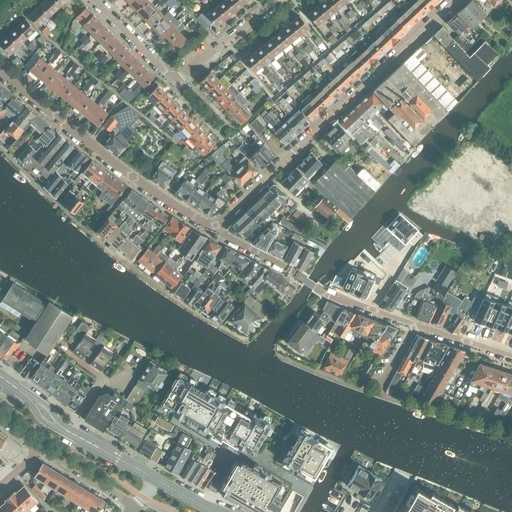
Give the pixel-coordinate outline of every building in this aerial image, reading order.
[(55,0),(44,0),(40,5),(49,15),(60,5),(55,0)] [(132,0),(130,3),(138,11),(149,0),(148,0),(132,0)] [(138,11),(145,19),(156,8),(160,5),(157,3),(158,4),(155,6),(149,0),(138,11)] [(226,0),(223,0),(217,6),(227,18),(236,11),(226,0)] [(241,0),(226,0),(236,11),(245,4),(241,0)] [(324,0),(317,6),(327,18),(336,10),(327,0),(324,0)] [(342,0),(327,0),(336,10),(345,3),(342,0)] [(367,0),(374,8),(378,5),(373,0),(367,0)] [(410,0),(408,2),(422,17),(429,11),(419,0),(417,0),(415,2),(412,0),(410,0)] [(419,0),(429,11),(436,4),(432,0),(419,0)] [(461,9),(457,12),(470,27),(473,29),(486,16),(488,14),(474,0),(470,0),(467,3),(461,9)] [(356,6),(361,11),(365,8),(360,2),(356,6)] [(404,13),(414,24),(422,17),(408,2),(405,6),(404,5),(400,9),(404,13)] [(227,18),(217,6),(216,7),(213,3),(211,3),(205,8),(205,10),(208,13),(207,14),(216,25),(217,26),(227,18)] [(49,15),(40,5),(29,15),(39,25),(49,15)] [(65,10),(70,16),(74,12),(69,6),(65,10)] [(327,18),(317,6),(308,14),(318,25),(327,18)] [(84,25),(84,24),(94,15),(86,7),(77,17),(73,21),(71,28),(76,33),(84,25)] [(145,19),(153,27),(164,16),(156,8),(145,19)] [(183,9),(178,14),(181,18),(187,13),(183,9)] [(348,13),(352,18),(356,15),(352,9),(348,13)] [(457,12),(447,21),(461,35),(460,36),(464,41),(467,38),(463,33),(470,27),(457,12)] [(377,13),(369,19),(372,23),(380,16),(377,13)] [(407,31),(414,24),(404,13),(400,16),(397,13),(393,16),(407,31)] [(178,14),(172,19),(174,21),(175,21),(177,23),(181,18),(178,14)] [(84,24),(84,25),(93,33),(102,24),(94,15),(84,24)] [(299,15),(290,23),(299,35),(309,27),(299,15)] [(54,21),(59,26),(63,22),(58,16),(54,21)] [(153,27),(161,35),(172,24),(164,16),(153,27)] [(390,27),(400,39),(408,32),(407,31),(393,16),(390,19),(393,23),(390,27)] [(343,17),(339,20),(343,26),(347,23),(343,17)] [(26,18),(17,27),(27,38),(36,29),(26,18)] [(372,23),(369,19),(361,26),(364,29),(370,25),(371,26),(372,24),(371,23),(372,23)] [(161,35),(168,42),(179,31),(178,30),(175,27),(178,24),(177,23),(175,21),(174,21),(172,24),(161,35)] [(192,28),(195,32),(201,27),(197,23),(192,28)] [(290,23),(281,30),(291,42),(299,35),(290,23)] [(101,42),(111,33),(102,24),(93,33),(101,42)] [(330,27),(334,33),(338,30),(333,24),(330,27)] [(379,30),(393,45),(400,39),(390,27),(386,30),(383,26),(379,30)] [(442,26),(434,34),(478,81),(479,81),(484,75),(487,72),(491,68),(488,65),(499,52),(482,36),(474,45),(467,38),(464,41),(460,36),(458,35),(454,39),(449,34),(450,33),(442,26)] [(17,27),(8,35),(18,46),(27,38),(17,27)] [(42,31),(47,36),(48,35),(51,33),(52,32),(47,27),(42,31)] [(358,29),(354,32),(358,38),(362,34),(358,29)] [(281,30),(272,38),(282,50),(291,42),(281,30)] [(375,41),(386,52),(393,45),(379,30),(375,33),(379,37),(375,41)] [(179,31),(168,42),(176,50),(187,40),(180,32),(179,31)] [(110,51),(120,42),(111,33),(101,42),(110,51)] [(80,40),(83,42),(88,37),(86,34),(80,40)] [(338,39),(334,34),(328,39),(332,44),(338,39)] [(18,46),(8,35),(0,42),(10,54),(18,46)] [(38,39),(43,44),(47,41),(42,35),(38,39)] [(88,37),(83,42),(83,43),(80,46),(83,49),(92,40),(88,37)] [(314,40),(324,52),(328,49),(318,37),(314,40)] [(272,38),(263,45),(272,57),(282,50),(272,38)] [(365,44),(378,59),(386,52),(375,41),(369,46),(366,43),(365,44)] [(28,46),(33,51),(37,47),(32,42),(28,46)] [(119,60),(128,50),(120,42),(110,51),(119,60)] [(360,54),(371,66),(378,59),(365,44),(365,45),(364,44),(360,47),(363,51),(360,54)] [(263,45),(254,53),(263,65),(272,57),(263,45)] [(305,48),(310,56),(314,52),(309,45),(305,48)] [(376,88),(373,90),(373,91),(394,113),(388,118),(390,120),(389,120),(414,147),(415,146),(424,137),(439,121),(449,111),(458,102),(420,60),(427,53),(421,46),(411,56),(404,62),(403,63),(376,88)] [(58,48),(53,54),(57,57),(62,52),(58,48)] [(127,69),(137,59),(128,50),(119,60),(127,69)] [(25,51),(21,55),(25,60),(30,57),(25,51)] [(296,55),(306,68),(310,65),(299,52),(296,55)] [(239,58),(234,53),(230,56),(235,61),(239,58)] [(263,65),(254,53),(245,60),(254,72),(263,65)] [(57,57),(53,54),(49,60),(53,63),(57,57)] [(349,57),(363,73),(371,66),(360,54),(357,57),(353,54),(349,57)] [(106,55),(101,60),(104,63),(109,58),(106,55)] [(16,69),(23,63),(17,57),(10,63),(16,69)] [(30,69),(39,76),(48,64),(40,57),(30,69)] [(345,67),(356,79),(363,72),(363,73),(349,57),(346,60),(349,64),(345,67)] [(331,81),(341,92),(349,86),(335,71),(328,63),(324,59),(324,58),(319,62),(322,66),(323,64),(332,73),(331,74),(334,77),(331,81)] [(130,72),(136,78),(146,68),(137,59),(127,69),(123,73),(118,78),(121,81),(130,72)] [(286,63),(291,68),(295,65),(290,59),(286,63)] [(236,63),(241,68),(245,65),(240,60),(236,63)] [(75,62),(70,68),(75,71),(79,65),(75,62)] [(39,76),(47,83),(57,71),(48,64),(39,76)] [(278,70),(282,76),(286,72),(281,67),(278,70)] [(335,71),(349,86),(356,79),(345,67),(341,71),(338,67),(335,71)] [(75,71),(70,68),(66,74),(70,77),(75,71)] [(146,68),(136,78),(142,84),(133,92),(129,89),(122,96),(129,103),(145,87),(155,77),(146,68)] [(243,72),(248,78),(252,74),(247,69),(243,72)] [(115,81),(118,78),(123,73),(120,70),(112,78),(115,81)] [(47,83),(56,90),(66,78),(57,71),(47,83)] [(200,82),(208,90),(219,79),(211,71),(200,82)] [(269,77),(273,83),(277,80),(272,74),(269,77)] [(92,76),(88,82),(92,85),(96,79),(92,76)] [(56,90),(64,97),(74,85),(66,78),(56,90)] [(254,78),(250,82),(255,87),(258,83),(254,78)] [(208,90),(216,98),(227,87),(219,79),(208,90)] [(283,88),(277,80),(273,83),(279,91),(283,88)] [(324,81),(320,85),(334,100),(334,99),(341,92),(331,81),(327,84),(324,81)] [(92,85),(88,82),(83,88),(87,91),(92,85)] [(148,96),(155,104),(166,93),(158,85),(155,88),(152,84),(144,92),(140,96),(144,100),(148,96)] [(216,98),(225,107),(236,96),(240,92),(232,84),(228,88),(227,87),(216,98)] [(10,98),(12,95),(0,85),(0,111),(0,112),(0,111),(0,110),(4,106),(7,102),(5,101),(8,97),(10,98)] [(64,97),(73,104),(83,92),(74,85),(64,97)] [(320,92),(316,95),(327,107),(334,100),(320,85),(316,88),(320,92)] [(104,96),(109,99),(114,93),(109,90),(104,96)] [(373,90),(367,96),(379,109),(382,106),(386,110),(383,114),(389,120),(390,120),(388,118),(394,113),(373,91),(373,90)] [(73,104),(81,111),(91,99),(83,92),(73,104)] [(225,107),(233,115),(244,104),(248,100),(240,92),(236,96),(225,107)] [(155,104),(163,112),(174,101),(166,93),(155,104)] [(310,94),(305,98),(320,113),(327,107),(316,95),(313,98),(310,94)] [(12,119),(24,104),(20,101),(12,95),(10,98),(8,97),(5,101),(7,102),(4,106),(0,110),(0,111),(0,112),(0,111),(0,117),(2,115),(4,117),(7,114),(12,119)] [(98,104),(100,106),(102,103),(104,105),(109,99),(104,96),(100,101),(100,102),(98,104)] [(266,99),(270,104),(274,101),(270,96),(266,99)] [(376,112),(379,109),(367,96),(360,102),(383,127),(386,123),(376,112)] [(281,102),(304,127),(310,121),(299,109),(296,111),(283,98),(280,101),(281,102)] [(320,113),(305,98),(302,101),(305,105),(302,109),(312,120),(320,113)] [(81,111),(90,118),(100,106),(98,104),(91,99),(81,111)] [(163,112),(172,121),(183,110),(174,101),(163,112)] [(286,120),(298,133),(304,127),(281,102),(278,105),(287,114),(283,117),(286,120)] [(380,129),(383,127),(360,102),(353,109),(365,121),(369,118),(380,129)] [(25,130),(37,115),(24,104),(12,119),(12,120),(25,130)] [(244,104),(233,115),(241,124),(252,113),(244,104)] [(100,106),(90,118),(98,125),(108,112),(100,106)] [(111,130),(114,133),(117,136),(127,125),(130,127),(140,116),(128,106),(110,116),(102,126),(109,132),(111,130)] [(362,124),(365,121),(353,109),(347,114),(369,137),(368,138),(370,139),(373,136),(362,124)] [(172,121),(180,129),(191,118),(183,110),(172,121)] [(271,111),(268,113),(292,139),(298,133),(286,120),(283,124),(271,111)] [(292,139),(268,113),(264,117),(276,130),(274,132),(286,144),(292,139)] [(148,118),(154,122),(156,119),(157,118),(152,114),(148,118)] [(362,144),(368,138),(369,137),(347,114),(340,121),(352,134),(362,144)] [(41,134),(49,126),(37,115),(30,124),(41,134)] [(156,119),(154,122),(159,127),(163,123),(157,118),(156,119)] [(180,129),(188,138),(199,127),(191,118),(180,129)] [(250,124),(259,133),(265,127),(256,118),(250,124)] [(9,147),(10,149),(18,139),(22,133),(25,130),(12,120),(0,134),(0,137),(2,140),(7,134),(6,132),(7,131),(10,134),(11,133),(16,138),(9,147)] [(338,123),(331,129),(352,151),(354,153),(357,151),(351,145),(352,145),(347,139),(350,137),(338,123)] [(117,136),(114,133),(103,144),(118,155),(127,146),(124,142),(135,132),(130,127),(127,125),(117,136)] [(37,176),(39,173),(44,166),(67,140),(58,133),(49,126),(41,134),(38,138),(41,141),(44,143),(41,146),(38,150),(37,149),(36,151),(25,162),(24,164),(37,176)] [(188,138),(196,146),(207,135),(199,127),(188,138)] [(384,132),(388,135),(396,143),(397,144),(401,140),(391,128),(387,129),(384,132)] [(167,133),(172,137),(175,134),(175,133),(170,129),(167,133)] [(352,151),(331,129),(325,135),(326,136),(327,138),(325,140),(340,155),(342,154),(345,150),(346,150),(349,153),(351,155),(354,153),(352,151)] [(175,134),(172,137),(177,142),(181,138),(175,133),(175,134)] [(259,148),(257,150),(268,162),(274,156),(269,151),(270,149),(264,143),(255,133),(252,136),(257,141),(255,143),(259,148)] [(207,135),(196,146),(204,154),(215,143),(207,135)] [(388,135),(386,137),(389,140),(388,140),(393,145),(396,143),(388,135)] [(21,162),(25,162),(36,151),(37,149),(38,150),(41,146),(44,143),(41,141),(39,144),(35,141),(33,139),(29,143),(29,144),(18,156),(18,159),(21,162)] [(48,179),(49,179),(59,166),(76,147),(67,140),(44,166),(39,173),(41,175),(42,174),(48,179)] [(268,162),(257,150),(254,152),(250,148),(248,150),(243,144),(238,148),(244,154),(245,153),(249,157),(255,163),(256,162),(262,168),(268,162)] [(183,150),(188,154),(190,151),(191,150),(186,146),(183,150)] [(76,147),(59,166),(63,169),(67,164),(71,168),(72,167),(84,153),(76,147)] [(216,151),(212,154),(218,160),(232,175),(232,176),(241,185),(252,175),(253,176),(257,172),(259,170),(249,159),(245,156),(234,166),(225,157),(222,153),(224,151),(220,147),(218,148),(216,151)] [(368,152),(373,157),(377,152),(372,148),(368,152)] [(190,151),(188,154),(194,159),(197,155),(191,150),(190,151)] [(310,152),(295,167),(306,177),(320,162),(310,152)] [(373,157),(379,161),(383,157),(377,152),(373,157)] [(84,153),(72,167),(75,169),(71,173),(74,176),(89,158),(84,153)] [(339,157),(313,184),(325,195),(342,211),(350,219),(363,205),(361,204),(367,198),(369,199),(376,192),(375,191),(382,185),(365,168),(362,169),(357,174),(339,157)] [(379,161),(384,166),(388,162),(383,157),(379,161)] [(392,168),(389,171),(392,173),(399,164),(394,159),(390,164),(393,167),(392,168)] [(83,177),(86,180),(87,180),(99,165),(92,160),(74,180),(78,183),(83,177)] [(156,170),(150,179),(163,187),(165,188),(177,171),(163,161),(158,168),(156,170)] [(388,162),(384,166),(389,171),(392,168),(393,167),(390,164),(388,162)] [(93,180),(97,184),(106,171),(99,165),(87,180),(86,180),(85,183),(80,188),(89,195),(92,191),(87,187),(88,185),(93,180)] [(44,185),(51,192),(63,178),(64,177),(59,173),(63,169),(59,166),(49,179),(45,183),(44,185)] [(306,177),(295,167),(281,182),(293,194),(294,194),(297,196),(305,188),(302,185),(306,181),(308,184),(311,181),(306,177)] [(106,171),(97,184),(96,185),(103,191),(100,195),(111,204),(126,185),(106,171)] [(184,196),(187,198),(195,186),(207,174),(203,171),(196,180),(193,178),(190,182),(185,179),(176,191),(183,197),(184,196)] [(179,173),(175,179),(179,183),(184,176),(179,173)] [(225,173),(221,177),(227,183),(231,180),(231,179),(225,173)] [(189,200),(197,205),(205,193),(206,192),(197,187),(200,183),(202,185),(210,176),(207,174),(195,186),(187,198),(190,200),(189,200)] [(63,178),(51,192),(57,197),(72,179),(69,177),(66,180),(63,178)] [(272,185),(266,190),(280,203),(280,204),(283,207),(286,204),(283,201),(287,196),(276,186),(272,185)] [(83,201),(76,195),(79,191),(74,186),(61,200),(75,212),(83,201)] [(127,212),(130,215),(133,217),(136,219),(139,215),(141,212),(150,202),(132,189),(120,204),(125,208),(124,209),(127,212)] [(218,195),(206,212),(212,215),(227,201),(230,198),(221,189),(216,194),(218,195)] [(266,190),(261,196),(275,208),(274,209),(277,212),(280,209),(277,206),(280,204),(280,203),(266,190)] [(197,205),(206,212),(218,195),(216,194),(214,198),(206,192),(205,193),(197,205)] [(322,198),(314,207),(328,220),(336,211),(339,214),(342,211),(325,195),(322,198)] [(261,196),(255,201),(269,214),(268,214),(272,218),(275,215),(271,212),(274,209),(275,208),(261,196)] [(255,201),(250,206),(264,218),(263,219),(266,222),(269,220),(266,217),(268,214),(269,214),(255,201)] [(150,202),(141,212),(144,214),(151,219),(150,219),(151,220),(160,209),(150,202)] [(286,208),(292,213),(298,206),(296,204),(291,209),(288,206),(286,208)] [(250,206),(244,212),(258,224),(261,227),(264,225),(261,222),(263,219),(264,218),(250,206)] [(151,220),(150,219),(148,222),(149,224),(146,227),(149,230),(150,229),(155,222),(161,226),(169,215),(160,209),(151,220)] [(308,219),(297,209),(290,217),(301,227),(308,219)] [(139,215),(136,219),(139,221),(142,217),(144,214),(141,212),(139,215)] [(244,212),(237,219),(251,231),(255,227),(258,230),(261,227),(258,224),(244,212)] [(97,231),(105,238),(117,224),(113,221),(115,218),(111,214),(97,231)] [(105,238),(111,243),(132,219),(133,217),(130,215),(125,221),(124,221),(118,228),(117,226),(118,225),(117,224),(105,238)] [(399,215),(387,228),(405,244),(408,240),(413,245),(422,235),(399,215)] [(164,228),(181,241),(183,242),(193,229),(190,228),(179,220),(179,221),(175,218),(172,218),(164,228)] [(111,243),(118,249),(129,236),(133,230),(130,227),(135,221),(132,219),(111,243)] [(251,231),(237,219),(228,227),(229,231),(246,240),(247,241),(254,234),(251,231)] [(288,227),(297,232),(299,227),(290,223),(288,227)] [(251,243),(266,251),(273,239),(275,239),(276,237),(274,236),(277,231),(268,227),(251,243)] [(180,251),(185,255),(189,258),(191,260),(208,237),(193,229),(183,242),(181,241),(177,247),(177,248),(180,251)] [(118,249),(125,254),(143,233),(140,231),(137,235),(136,234),(133,239),(129,236),(118,249)] [(143,233),(125,254),(132,261),(143,248),(139,245),(143,240),(149,233),(146,231),(143,234),(143,233)] [(309,232),(306,236),(326,247),(329,242),(309,232)] [(420,240),(426,244),(431,236),(425,232),(420,240)] [(433,235),(431,238),(434,240),(432,244),(435,246),(439,239),(433,235)] [(195,259),(208,268),(211,263),(222,247),(209,239),(195,259)] [(273,239),(266,251),(281,258),(288,246),(275,239),(273,239)] [(284,260),(294,265),(304,246),(293,241),(284,260)] [(220,264),(227,268),(237,252),(226,246),(225,249),(218,258),(222,260),(220,264)] [(304,246),(294,265),(304,270),(314,252),(304,246)] [(138,260),(147,266),(160,249),(157,247),(153,252),(148,248),(138,260)] [(147,266),(156,273),(165,261),(160,257),(164,252),(160,249),(147,266)] [(227,268),(231,270),(236,264),(243,269),(251,260),(241,254),(237,252),(227,268)] [(156,273),(165,280),(175,268),(173,266),(166,260),(165,261),(156,273)] [(231,270),(247,283),(262,265),(251,260),(243,269),(236,264),(231,270)] [(175,268),(165,280),(172,287),(182,274),(176,269),(180,264),(176,262),(173,266),(175,268)] [(249,294),(252,292),(254,289),(262,280),(263,279),(271,270),(270,269),(270,270),(262,265),(247,283),(251,287),(248,291),(249,292),(248,293),(249,294)] [(437,281),(446,286),(455,271),(447,266),(437,281)] [(194,287),(184,300),(191,305),(203,289),(197,285),(200,282),(201,283),(208,274),(212,277),(214,273),(211,271),(207,268),(203,274),(200,279),(199,278),(195,283),(194,283),(195,284),(193,287),(194,287)] [(352,269),(343,288),(355,294),(363,275),(352,269)] [(197,270),(194,274),(199,278),(200,279),(203,274),(197,270)] [(296,288),(271,270),(263,279),(270,283),(268,285),(282,296),(285,292),(291,295),(296,288)] [(189,278),(195,283),(199,278),(194,274),(192,273),(189,278)] [(223,281),(216,275),(213,280),(220,285),(223,281)] [(363,275),(355,294),(366,299),(375,280),(363,275)] [(336,284),(339,286),(343,279),(338,276),(338,278),(336,277),(334,282),(337,283),(336,284)] [(172,292),(184,300),(194,287),(193,287),(182,278),(172,292)] [(397,279),(379,306),(392,311),(403,294),(408,286),(406,285),(397,279)] [(262,280),(254,289),(259,293),(267,285),(262,280)] [(220,285),(219,285),(225,289),(228,285),(225,282),(223,281),(220,285)] [(434,289),(444,296),(448,289),(436,281),(432,288),(434,289)] [(14,283),(0,303),(0,306),(4,309),(14,315),(18,310),(19,311),(36,322),(25,339),(39,348),(48,354),(49,353),(73,316),(50,301),(48,304),(14,283)] [(194,305),(201,310),(216,288),(213,286),(211,289),(208,286),(194,305)] [(416,317),(432,322),(445,296),(444,296),(434,289),(433,291),(433,292),(434,293),(434,296),(438,298),(436,304),(429,301),(432,294),(428,293),(431,287),(429,287),(418,292),(415,296),(422,299),(416,317)] [(201,310),(208,314),(221,296),(217,293),(220,290),(216,288),(201,310)] [(228,288),(225,292),(230,296),(233,292),(228,288)] [(442,326),(448,312),(453,302),(449,300),(452,294),(447,291),(445,296),(432,322),(442,326)] [(252,292),(249,294),(250,295),(244,301),(244,302),(228,320),(247,334),(263,317),(262,316),(268,310),(256,300),(258,298),(252,292)] [(453,302),(448,312),(453,314),(450,318),(451,322),(452,322),(447,329),(457,333),(469,317),(464,313),(472,301),(465,297),(463,300),(452,294),(449,300),(453,302)] [(221,296),(208,314),(221,324),(234,306),(228,302),(230,298),(227,296),(225,299),(221,296)] [(483,298),(474,319),(486,323),(495,302),(483,298)] [(327,300),(322,308),(329,312),(328,315),(329,316),(328,318),(330,319),(336,322),(344,307),(328,300),(327,300)] [(495,302),(486,323),(498,327),(507,305),(495,302)] [(511,306),(507,305),(498,327),(509,330),(511,323),(511,306)] [(336,322),(331,329),(336,332),(344,337),(350,328),(356,313),(354,312),(348,310),(344,307),(336,322)] [(315,311),(306,323),(318,331),(326,320),(328,322),(330,319),(328,318),(329,316),(328,315),(323,312),(320,315),(315,311)] [(344,337),(349,339),(353,334),(358,337),(360,334),(366,337),(370,329),(376,320),(356,313),(350,328),(344,337)] [(300,320),(285,340),(301,352),(302,352),(305,354),(304,354),(305,355),(311,346),(315,340),(317,338),(322,342),(325,338),(324,338),(325,337),(322,335),(317,331),(318,331),(306,323),(301,319),(300,320)] [(370,329),(366,337),(372,341),(370,344),(375,347),(372,352),(379,356),(382,351),(383,351),(397,328),(376,320),(370,329)] [(97,339),(96,339),(87,332),(91,327),(82,321),(68,341),(76,346),(73,351),(83,358),(86,354),(97,339)] [(97,339),(86,354),(94,359),(90,364),(100,371),(114,352),(105,345),(109,340),(100,334),(96,339),(97,339)] [(8,335),(0,345),(0,352),(7,358),(14,348),(15,349),(21,342),(15,338),(14,340),(8,335)] [(417,335),(409,348),(417,353),(418,352),(420,353),(421,353),(428,339),(417,335)] [(420,353),(416,359),(416,360),(423,363),(423,366),(436,371),(451,346),(442,343),(428,339),(421,353),(420,353)] [(436,371),(418,400),(453,411),(460,399),(442,391),(465,352),(465,351),(451,346),(436,371)] [(350,348),(345,357),(350,359),(354,351),(350,348)] [(397,370),(387,389),(392,391),(402,373),(405,375),(411,365),(411,364),(413,360),(415,361),(416,360),(416,359),(420,353),(418,352),(417,353),(409,348),(397,370)] [(327,367),(327,368),(329,369),(330,368),(336,371),(337,372),(338,373),(339,372),(342,373),(349,359),(331,352),(330,356),(329,355),(324,366),(327,367)] [(41,363),(31,377),(33,378),(34,379),(33,380),(38,383),(41,378),(51,365),(47,361),(52,355),(49,353),(48,354),(41,363)] [(32,357),(20,374),(29,380),(31,377),(41,363),(32,357)] [(41,378),(38,383),(42,386),(43,386),(46,387),(64,363),(66,360),(63,357),(56,367),(51,365),(41,378)] [(159,391),(170,372),(151,360),(139,379),(159,391)] [(357,380),(364,382),(374,364),(368,360),(357,380)] [(64,363),(46,387),(48,389),(49,390),(48,391),(52,394),(65,377),(61,374),(67,365),(64,363)] [(472,378),(472,380),(482,383),(491,366),(485,364),(485,365),(481,364),(472,378)] [(482,383),(479,389),(484,392),(482,396),(480,399),(484,401),(500,371),(501,370),(496,369),(497,368),(491,366),(482,383)] [(65,377),(52,394),(57,397),(58,396),(61,398),(75,379),(81,370),(79,369),(77,372),(75,371),(72,376),(69,380),(65,377)] [(160,404),(156,411),(241,460),(253,467),(260,471),(261,471),(270,477),(273,478),(279,482),(282,483),(293,490),(297,493),(304,497),(315,479),(315,478),(321,468),(324,462),(328,456),(297,438),(295,437),(285,431),(261,418),(255,414),(254,414),(180,370),(177,375),(161,403),(160,404)] [(500,371),(484,401),(488,404),(494,392),(496,388),(501,390),(511,373),(504,370),(504,371),(501,370),(500,371)] [(500,393),(498,397),(506,402),(511,393),(511,392),(511,372),(511,373),(501,390),(500,393)] [(75,379),(61,398),(63,400),(63,401),(67,404),(81,385),(77,382),(78,381),(75,379)] [(411,398),(410,400),(415,402),(425,387),(418,383),(410,398),(411,398)] [(81,385),(67,404),(72,408),(72,407),(76,409),(91,387),(88,385),(86,387),(82,384),(81,385)] [(135,384),(126,398),(129,400),(135,404),(136,404),(145,390),(135,384)] [(104,431),(121,403),(124,397),(114,391),(110,389),(108,392),(100,395),(84,419),(104,431)] [(506,402),(500,414),(504,416),(507,409),(508,410),(511,401),(511,392),(511,393),(506,402)] [(125,397),(121,403),(126,406),(129,400),(126,398),(125,397)] [(129,400),(126,406),(131,410),(135,404),(129,400)] [(122,436),(129,423),(126,422),(129,418),(121,413),(119,417),(115,415),(108,427),(122,436)] [(129,423),(122,436),(137,445),(147,428),(135,421),(133,425),(129,423)] [(152,429),(146,439),(149,440),(150,438),(153,433),(154,431),(152,429)] [(167,460),(164,466),(180,475),(186,466),(183,464),(187,456),(191,449),(186,446),(191,437),(183,433),(167,460)] [(146,441),(141,449),(151,456),(156,447),(146,441)] [(198,461),(187,479),(193,482),(209,458),(213,452),(207,448),(205,451),(207,452),(205,456),(203,459),(200,457),(197,461),(198,461)] [(186,466),(180,475),(187,479),(198,461),(197,461),(200,457),(195,454),(192,458),(187,456),(183,464),(186,466)] [(224,457),(219,464),(223,466),(227,459),(227,458),(224,457)] [(209,458),(193,482),(199,485),(211,468),(208,466),(212,460),(209,458)] [(222,485),(221,487),(224,489),(222,493),(234,500),(235,500),(236,499),(242,502),(241,504),(242,504),(243,505),(251,510),(252,510),(253,508),(258,511),(277,511),(282,505),(272,500),(273,498),(274,497),(277,492),(281,484),(282,483),(279,482),(273,479),(273,478),(270,477),(272,475),(262,469),(261,471),(260,471),(253,467),(241,460),(240,462),(238,460),(237,460),(236,461),(236,462),(237,462),(233,469),(232,468),(232,469),(230,471),(226,478),(226,479),(225,480),(226,481),(223,485),(222,485)] [(45,483),(54,469),(43,462),(35,476),(45,483)] [(211,468),(199,485),(206,489),(207,487),(222,466),(218,464),(214,470),(211,468)] [(351,479),(347,485),(359,492),(370,471),(359,465),(355,471),(353,469),(348,478),(351,479)] [(55,489),(64,475),(54,469),(45,483),(55,489)] [(360,493),(358,495),(367,500),(369,498),(370,498),(382,478),(370,471),(359,492),(360,493)] [(66,495),(74,482),(64,475),(55,489),(66,495)] [(76,502),(85,488),(74,482),(66,495),(76,502)] [(35,484),(32,487),(38,495),(41,491),(35,484)] [(7,501),(17,511),(27,511),(39,502),(24,486),(16,493),(15,492),(6,499),(7,501)] [(394,511),(470,511),(469,511),(467,510),(460,506),(459,505),(458,507),(454,505),(453,504),(450,502),(449,502),(446,500),(445,500),(441,498),(441,497),(437,495),(436,494),(433,493),(432,492),(431,493),(432,493),(430,495),(430,494),(419,488),(418,487),(417,489),(416,492),(408,488),(394,511)] [(87,508),(95,495),(85,488),(76,502),(87,508)] [(95,495),(87,508),(92,511),(98,511),(105,501),(95,495)] [(17,511),(7,501),(0,506),(0,508),(3,511),(17,511)] [(108,501),(104,506),(110,511),(114,505),(108,501)]
